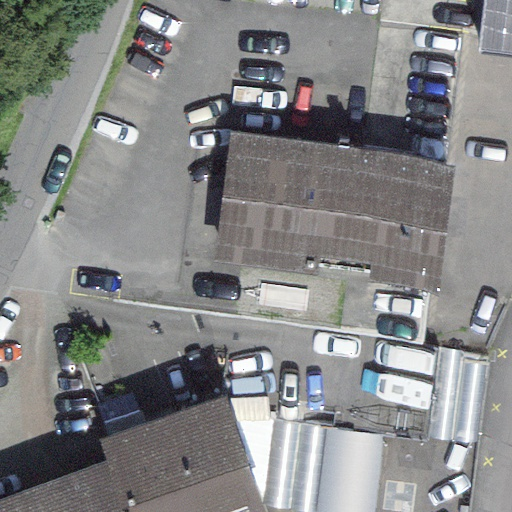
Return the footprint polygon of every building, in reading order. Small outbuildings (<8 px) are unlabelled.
[(511,0),(482,0),(477,46),(511,50),(511,0)] [(448,158),(225,128),(208,253),(431,283),(448,158)] [(410,418),(421,339),(241,314),(229,393),(410,418)] [(259,511),(217,390),(89,434),(95,451),(116,511),(259,511)] [(324,508),(378,510),(382,416),(328,414),(324,508)] [(0,511),(116,511),(95,451),(0,484),(0,511)]
